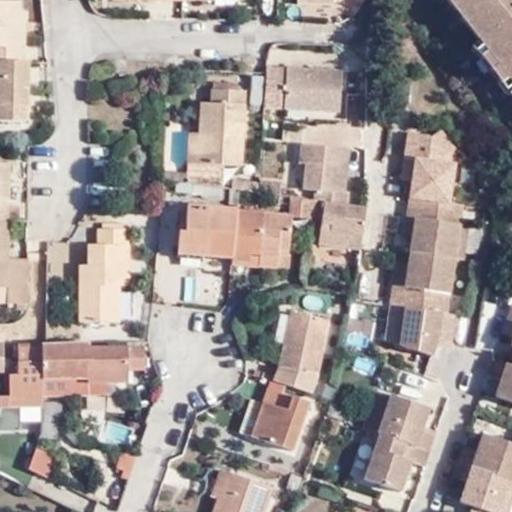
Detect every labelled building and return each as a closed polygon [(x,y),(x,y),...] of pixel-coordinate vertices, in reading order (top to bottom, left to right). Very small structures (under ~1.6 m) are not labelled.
[(511,0),(443,0),(452,11),(458,6),(466,17),(460,22),(478,46),(497,70),(511,88),(511,0)] [(0,61),(24,62),(25,14),(19,14),(19,3),(0,2),(0,61)] [(452,11),(460,22),(466,17),(458,6),(452,11)] [(489,76),(497,70),(478,46),(470,51),(489,76)] [(28,62),(24,62),(0,61),(0,106),(3,107),(3,122),(26,122),(27,107),(21,107),(22,95),(27,95),(28,62)] [(511,98),(511,88),(497,70),(489,76),(509,101),(511,98)] [(264,102),(266,73),(251,72),(249,101),(264,102)] [(197,163),(217,164),(240,166),(246,92),(213,90),(212,104),(201,102),(199,134),(197,163)] [(199,134),(189,133),(187,162),(197,163),(199,134)] [(414,185),(412,201),(449,206),(454,170),(445,168),(447,160),(456,153),(440,133),(431,140),(411,138),(404,183),(414,185)] [(318,245),(362,250),(366,209),(346,207),(348,196),(336,194),(342,151),(301,145),(299,165),(306,166),(302,191),(325,193),(318,245)] [(343,195),(348,152),(342,151),(336,194),(343,195)] [(197,163),(196,179),(216,181),(217,164),(197,163)] [(0,200),(9,201),(10,166),(0,165),(0,200)] [(239,191),(257,193),(258,183),(234,180),(232,190),(239,191)] [(291,198),(290,219),(292,219),(301,220),(303,199),(291,198)] [(301,220),(314,221),(317,202),(303,199),(301,220)] [(9,201),(0,200),(0,223),(9,224),(18,224),(19,209),(9,208),(9,201)] [(463,208),(449,206),(412,201),(409,222),(417,224),(414,243),(412,257),(455,262),(460,229),(463,208)] [(234,260),(237,216),(238,212),(188,209),(186,234),(180,234),(179,249),(204,251),(204,258),(234,260)] [(289,256),(292,219),(290,219),(237,216),(234,260),(234,264),(249,265),(250,256),(261,257),(260,266),(260,268),(277,270),(278,255),(289,256)] [(406,242),(414,243),(417,224),(409,222),(406,242)] [(9,224),(0,223),(0,287),(8,288),(8,304),(29,304),(30,268),(8,268),(9,259),(9,224)] [(93,282),(84,281),(84,319),(121,320),(122,283),(130,283),(131,226),(102,226),(101,242),(93,242),(94,263),(94,264),(93,282)] [(464,264),(469,230),(460,229),(455,262),(464,264)] [(178,256),(204,258),(204,251),(179,249),(178,256)] [(249,265),(260,266),(261,257),(250,256),(249,265)] [(447,316),(455,262),(412,257),(409,271),(407,290),(395,288),(392,308),(447,316)] [(30,259),(9,259),(8,268),(30,268),(30,259)] [(85,264),(84,281),(93,282),(94,264),(85,264)] [(398,269),(395,288),(407,290),(409,271),(398,269)] [(456,318),(447,316),(392,308),(386,345),(413,354),(429,360),(434,344),(450,347),(451,348),(456,318)] [(285,388),(310,396),(316,379),(328,322),(290,313),(288,319),(286,330),(289,331),(287,341),(284,341),(283,346),(277,373),(273,384),(285,388)] [(286,330),(288,319),(280,317),(275,345),(283,346),(284,341),(287,341),(289,331),(286,330)] [(50,344),(43,344),(43,361),(19,363),(20,378),(20,379),(12,379),(13,397),(13,409),(45,408),(45,398),(44,382),(88,380),(89,384),(108,383),(129,382),(129,372),(145,371),(144,338),(128,339),(128,347),(88,348),(89,342),(89,341),(51,343),(50,344)] [(43,361),(43,344),(18,346),(19,363),(43,361)] [(511,368),(493,361),(487,378),(503,384),(498,399),(511,404),(511,368)] [(45,398),(89,396),(89,384),(88,380),(44,382),(45,398)] [(281,395),(285,388),(273,384),(270,382),(267,391),(281,395)] [(109,396),(108,383),(89,384),(89,396),(109,396)] [(331,403),(335,391),(320,386),(316,398),(331,403)] [(262,406),(251,439),(292,453),(308,404),(281,395),(267,391),(262,406)] [(374,393),(368,410),(382,415),(388,398),(374,393)] [(368,410),(361,430),(377,436),(428,454),(433,439),(418,433),(426,411),(388,398),(382,415),(368,410)] [(239,435),(251,439),(262,406),(250,402),(239,435)] [(423,470),(428,454),(377,436),(361,482),(398,495),(408,465),(423,470)] [(479,455),(462,449),(457,465),(511,484),(511,446),(485,438),(479,455)] [(27,468),(49,475),(57,453),(35,445),(27,468)] [(125,494),(137,460),(121,455),(116,469),(124,472),(118,492),(125,494)] [(511,484),(457,465),(451,480),(465,485),(458,505),(467,508),(477,511),(504,511),(511,491),(511,484)] [(223,503),(232,476),(221,472),(212,499),(219,501),(223,503)] [(214,511),(264,511),(272,491),(232,476),(223,503),(219,501),(214,511)]
